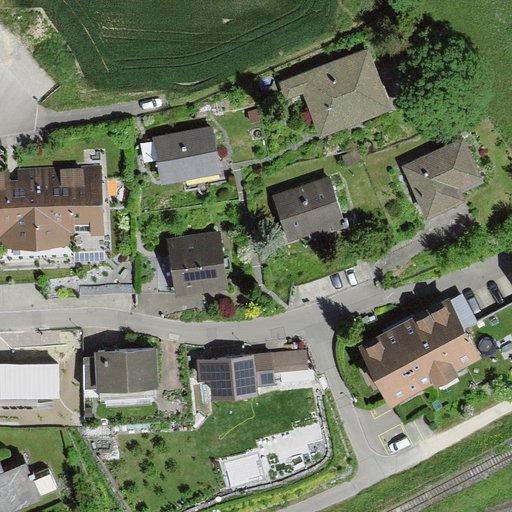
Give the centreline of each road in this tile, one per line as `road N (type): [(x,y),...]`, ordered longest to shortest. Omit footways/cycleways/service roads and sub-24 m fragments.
road 1 (residential): [(368,293),(253,328),(207,333),(101,315),(0,319)]
road 2 (track): [(35,119),(160,101)]
